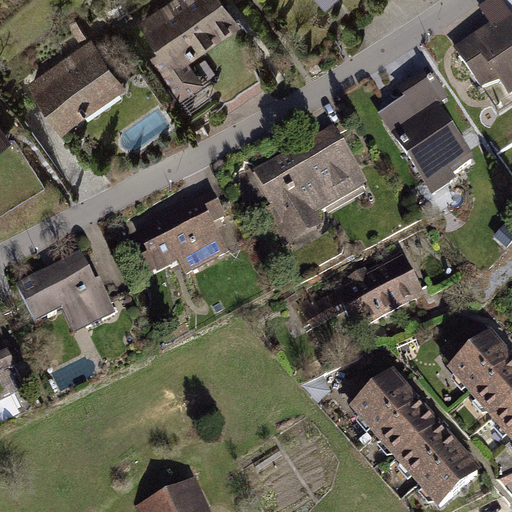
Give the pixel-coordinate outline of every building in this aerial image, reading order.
[(230,0),(174,0),(140,23),(161,53),(152,59),(183,104),(210,86),(195,64),(249,28),(230,0)] [(320,0),(329,9),(339,0),(320,0)] [(481,39),(459,53),(483,90),(501,84),(508,96),(511,93),(511,20),(511,19),(494,30),(491,26),(478,34),(481,39)] [(97,41),(33,85),(67,135),(131,92),(97,41)] [(441,84),(386,119),(436,196),(479,168),(444,113),(455,106),(441,84)] [(0,120),(0,150),(14,141),(0,120)] [(338,130),(254,174),(293,249),(325,232),(317,218),(369,191),(338,130)] [(215,196),(140,234),(161,276),(182,265),(190,280),(234,258),(222,236),(233,230),(215,196)] [(85,256),(20,288),(39,327),(65,314),(78,340),(122,319),(104,285),(100,287),(85,256)] [(406,259),(337,297),(359,338),(429,300),(406,259)] [(331,301),(303,313),(313,336),(341,323),(331,301)] [(511,355),(495,337),(450,378),(511,442),(511,355)] [(399,373),(353,414),(439,511),(446,511),(489,475),(399,373)] [(208,511),(201,488),(136,511),(208,511)]
